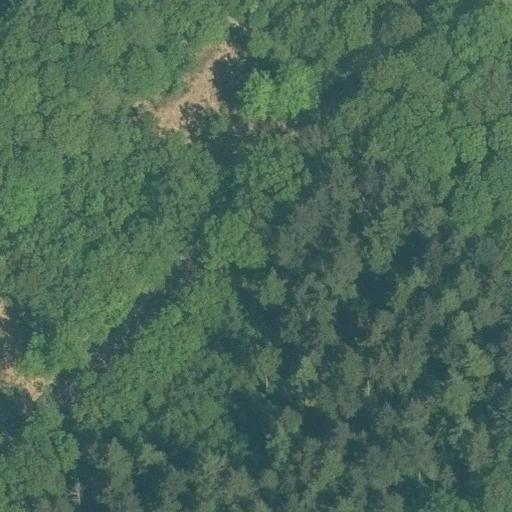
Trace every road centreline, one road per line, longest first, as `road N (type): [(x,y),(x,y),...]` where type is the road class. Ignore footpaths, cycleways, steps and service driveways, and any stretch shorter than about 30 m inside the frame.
road 1 (unclassified): [(0,469),(429,0)]
road 2 (track): [(329,109),(166,0)]
